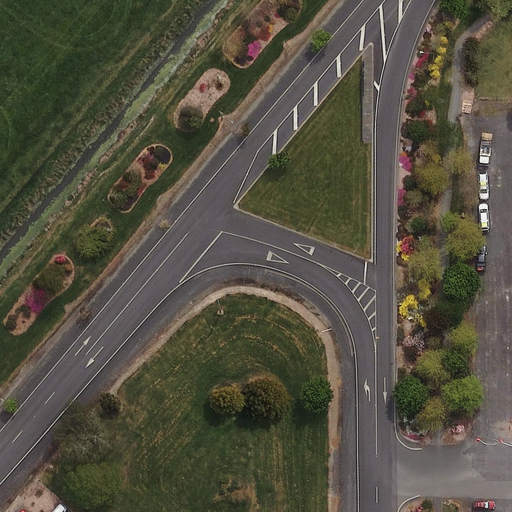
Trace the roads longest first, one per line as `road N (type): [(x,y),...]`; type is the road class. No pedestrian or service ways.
road 1 (tertiary): [(422,0),(388,112),(379,297)]
road 2 (tertiary): [(192,228),(0,457)]
road 3 (tertiary): [(192,228),(376,0)]
road 4 (tertiary): [(377,511),(379,297)]
road 5 (tertiary): [(379,297),(272,245),(192,228)]
